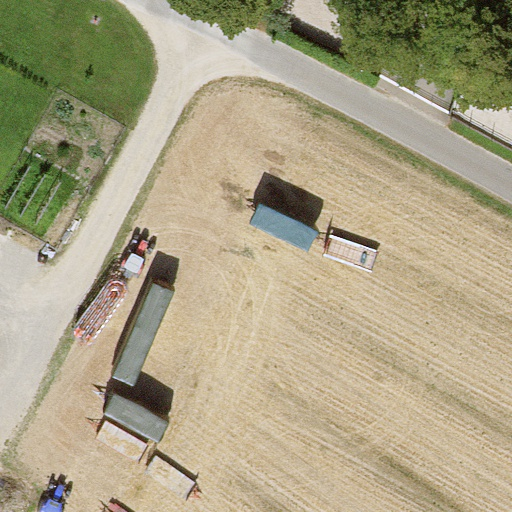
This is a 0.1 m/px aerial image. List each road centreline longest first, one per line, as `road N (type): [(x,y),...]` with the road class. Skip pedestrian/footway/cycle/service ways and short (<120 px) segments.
road 1 (unclassified): [(511,187),(149,0)]
road 2 (track): [(195,23),(47,320),(27,334),(0,314)]
